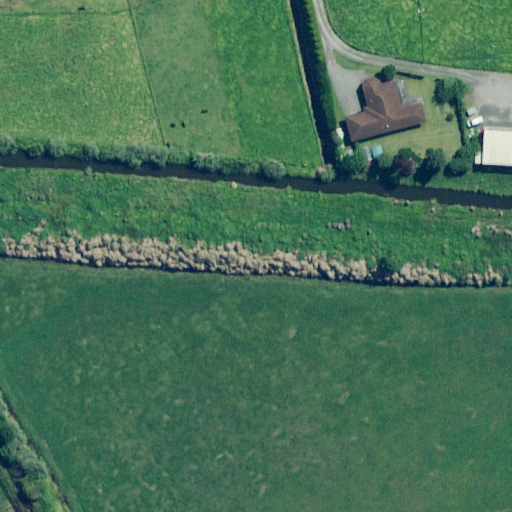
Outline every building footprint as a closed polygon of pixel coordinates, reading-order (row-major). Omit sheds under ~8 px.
[(368,112),(345,118),(351,142),(426,123),(421,104),(400,110),(393,81),(381,84),(380,83),(379,82),(378,81),(376,80),(374,80),(373,80),(371,80),(369,80),(368,81),(366,82),(365,83),(364,84),(363,86),(363,87),(362,89),(368,112)] [(511,133),(482,132),(481,165),(511,166),(511,133)] [(384,158),(380,146),(371,148),(374,161),(384,158)] [(404,155),(403,146),(385,150),(387,159),(404,155)] [(370,148),(361,150),(364,163),(373,161),(370,148)]
